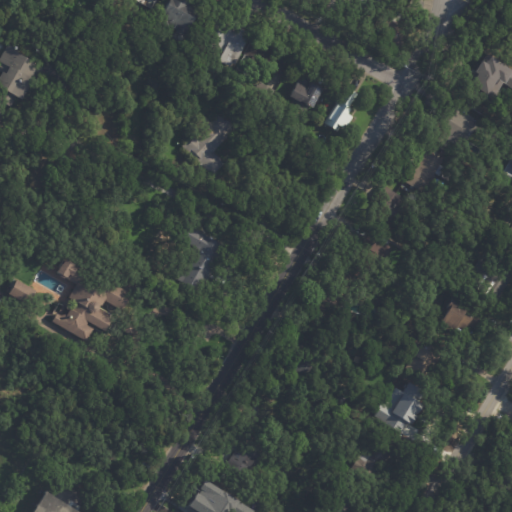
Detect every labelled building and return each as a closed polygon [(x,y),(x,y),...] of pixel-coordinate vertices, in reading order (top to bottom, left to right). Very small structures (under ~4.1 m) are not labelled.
[(159,0),(154,10),(136,1),(136,0),(159,0)] [(189,0),(192,1),(190,5),(200,10),(189,32),(187,30),(184,35),(175,31),(176,29),(167,24),(167,25),(160,21),(170,0),(189,0)] [(382,0),(372,16),(348,0),(382,0)] [(412,13),(420,18),(402,51),(372,34),(382,16),(393,22),(398,13),(404,17),(408,11),(412,13)] [(238,26),(250,32),(247,37),(251,39),(245,50),(246,50),(237,65),(235,63),(233,67),(207,53),(216,38),(209,35),(218,18),(231,25),(232,23),(238,26)] [(281,54),(290,59),(280,76),(244,56),(255,37),(279,50),(277,52),(281,54)] [(0,61),(10,44),(48,65),(38,82),(36,81),(25,99),(19,96),(12,108),(0,101),(0,91),(2,87),(0,86),(0,81),(5,74),(0,70),(0,68),(4,63),(0,61)] [(79,68),(64,72),(60,58),(75,54),(79,68)] [(471,70),(494,85),(497,79),(511,88),(511,90),(503,107),(462,83),(470,70),(471,70)] [(309,80),(312,82),(312,81),(325,88),(314,107),(309,105),(306,112),(300,108),(303,102),(291,95),(302,76),(309,80)] [(350,88),(360,93),(352,107),(354,108),(352,113),(357,116),(349,129),(343,125),(340,131),(326,124),(348,86),(350,88)] [(430,135),(451,98),(472,110),(464,123),(468,125),(458,143),(454,141),(451,147),(430,135)] [(237,130),(216,151),(227,163),(214,176),(184,146),(200,129),(198,127),(207,118),(213,124),(224,112),(240,127),(237,130)] [(403,179),(415,160),(422,165),(430,152),(444,161),(433,178),(436,180),(427,194),(403,179)] [(443,166),(447,168),(441,177),(437,174),(443,166)] [(448,171),(454,175),(451,181),(444,178),(448,171)] [(392,232),(370,218),(382,199),(378,197),(385,185),(411,202),(392,232)] [(449,217),(451,208),(462,211),(460,220),(449,217)] [(511,249),(493,237),(502,222),(511,229),(511,249)] [(214,273),(202,293),(177,279),(194,249),(178,240),(187,224),(228,247),(214,273)] [(366,240),(370,233),(392,247),(379,269),(371,264),(364,275),(350,266),(366,240)] [(509,258),(511,259),(511,281),(498,302),(467,283),(482,259),(500,270),(508,257),(509,258)] [(124,290),(133,295),(123,311),(105,301),(101,309),(112,315),(110,318),(113,320),(106,331),(89,322),(87,325),(94,329),(87,341),(52,322),(57,314),(61,316),(68,314),(76,301),(69,297),(76,285),(59,275),(60,273),(58,272),(63,264),(64,265),(65,262),(66,262),(67,260),(73,263),(74,262),(91,271),(84,284),(87,286),(88,284),(101,292),(108,281),(124,290)] [(349,296),(333,320),(317,310),(326,295),(330,297),(344,275),(357,284),(349,296)] [(34,289),(36,290),(28,304),(9,293),(17,279),(34,289)] [(486,316),(486,317),(478,331),(468,325),(465,329),(462,327),(459,332),(442,321),(449,309),(447,308),(454,297),(486,316)] [(405,311),(397,306),(401,298),(409,304),(405,311)] [(403,311),(399,317),(394,314),(398,307),(403,311)] [(136,325),(139,328),(134,337),(125,331),(131,322),(136,325)] [(446,347),(427,384),(408,375),(415,362),(408,359),(421,333),(447,347),(446,347)] [(308,340),(330,356),(310,384),(287,368),(296,355),(290,351),(301,335),(308,340)] [(422,409),(414,424),(410,422),(403,434),(387,424),(397,407),(391,404),(399,392),(404,395),(411,382),(431,394),(422,409)] [(274,433),(257,425),(267,406),(261,403),(268,388),(278,393),(274,400),(287,407),(274,433)] [(342,393),(349,398),(344,406),(337,402),(342,393)] [(229,461),(236,452),(225,444),(233,433),(265,454),(246,482),(225,467),(229,461)] [(391,456),(376,483),(352,469),(364,447),(371,451),(376,441),(394,452),(391,456)] [(193,511),(214,478),(231,488),(227,495),(233,499),(225,511),(193,511)] [(50,494),(78,511),(34,511),(37,507),(38,505),(39,505),(46,494),(45,494),(46,492),(49,493),(48,494),(50,494)] [(326,511),(331,504),(334,506),(338,499),(344,502),(346,498),(363,509),(361,511),(326,511)]
